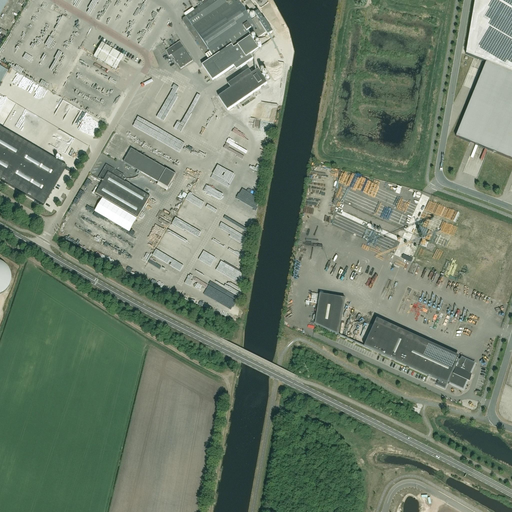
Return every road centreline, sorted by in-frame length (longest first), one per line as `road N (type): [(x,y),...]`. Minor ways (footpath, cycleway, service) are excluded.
road 1 (secondary): [(511,494),(37,248)]
road 2 (track): [(0,241),(230,381),(207,511)]
road 3 (unclassified): [(511,208),(444,183),(438,173),(467,0)]
